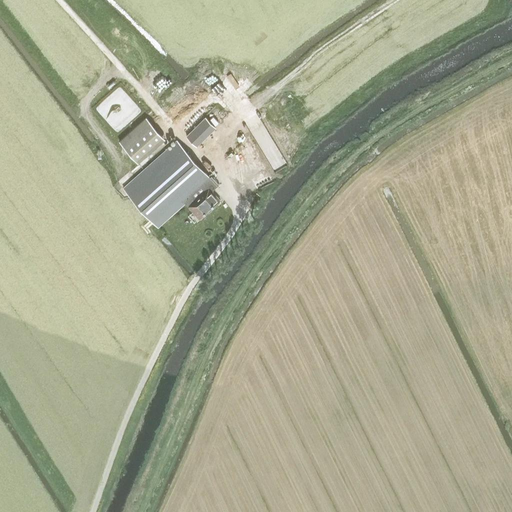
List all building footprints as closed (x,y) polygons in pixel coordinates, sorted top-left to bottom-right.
[(273,98),(272,102),(287,106),(288,101),(273,98)] [(165,138),(147,116),(120,140),(139,162),(165,138)] [(197,146),(216,128),(205,117),(186,136),(197,146)] [(275,139),(269,143),(283,167),(289,164),(275,139)] [(199,220),(220,201),(212,191),(217,186),(177,141),(123,188),(158,227),(185,203),(199,220)]
